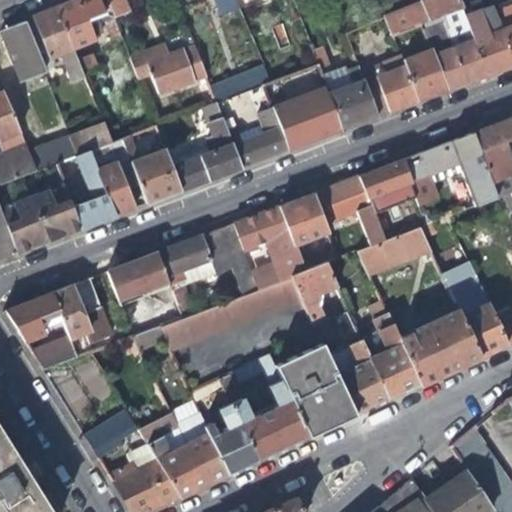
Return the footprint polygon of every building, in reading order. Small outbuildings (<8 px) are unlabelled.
[(96,18),(109,12),(104,0),(74,0),(55,8),(71,48),(93,39),(92,36),(101,32),(96,18)] [(121,0),(104,0),(109,12),(112,18),(127,12),(121,0)] [(420,3),(427,22),(440,18),(460,10),(456,0),(420,0),(421,2),(420,3)] [(419,26),(427,22),(420,3),(383,18),(390,36),(390,37),(419,26)] [(463,16),(468,31),(472,40),(500,29),(494,14),(490,5),(463,16)] [(511,6),(494,14),(500,29),(511,24),(511,6)] [(58,53),(71,48),(55,8),(42,13),(30,18),(47,58),(58,53)] [(448,39),(468,31),(463,16),(460,10),(440,18),(447,37),(448,39)] [(42,73),(44,72),(24,21),(13,25),(0,30),(0,34),(19,82),(42,73)] [(511,24),(500,29),(511,61),(511,24)] [(511,61),(500,29),(472,40),(485,74),(502,68),(511,64),(511,61)] [(472,40),(468,31),(448,39),(452,48),(465,82),(476,78),(485,74),(472,40)] [(427,45),(429,49),(431,56),(452,48),(448,39),(447,37),(427,45)] [(126,56),(135,78),(149,73),(156,92),(203,76),(191,45),(176,50),(158,57),(153,46),(126,56)] [(77,61),(71,48),(58,53),(70,83),(84,78),(81,71),(77,61)] [(452,48),(431,56),(444,90),(455,86),(465,82),(452,48)] [(429,49),(400,60),(415,101),(430,96),(444,90),(431,56),(429,49)] [(314,57),(319,71),(328,67),(323,54),(314,57)] [(385,73),(374,77),(387,112),(395,109),(415,101),(400,60),(398,56),(381,63),(385,73)] [(87,57),(77,61),(81,71),(91,67),(87,57)] [(347,85),(327,93),(341,130),(362,122),(374,117),(358,74),(356,68),(343,73),(347,85)] [(387,112),(374,77),(370,69),(358,74),(374,117),(387,112)] [(214,105),(243,94),(237,77),(207,88),(214,105)] [(325,87),(268,108),(276,127),(285,151),(315,139),(341,130),(327,93),(325,87)] [(0,150),(22,142),(2,92),(0,93),(0,150)] [(260,125),(262,132),(276,127),(268,108),(255,113),(260,125)] [(478,152),(505,142),(511,139),(511,118),(492,126),(471,133),(478,152)] [(103,122),(69,135),(76,155),(89,150),(111,142),(103,122)] [(260,125),(236,134),(238,141),(262,132),(260,125)] [(276,127),(262,132),(238,141),(236,134),(233,126),(223,130),(223,131),(238,168),(262,159),(285,151),(276,127)] [(216,177),(238,168),(223,131),(211,136),(217,151),(179,165),(188,187),(216,177)] [(472,206),(495,198),(488,179),(478,152),(471,133),(448,142),(459,172),(472,206)] [(131,134),(121,138),(126,152),(139,186),(145,203),(164,196),(179,191),(163,149),(140,157),(131,134)] [(69,135),(25,152),(33,171),(74,156),(76,155),(69,135)] [(94,164),(115,156),(126,152),(121,138),(111,142),(89,150),(94,164)] [(0,161),(25,152),(22,142),(0,150),(0,161)] [(431,183),(459,172),(448,142),(436,147),(420,152),(431,183)] [(505,142),(478,152),(488,179),(511,170),(511,161),(505,142)] [(70,202),(103,189),(94,164),(89,150),(76,155),(74,156),(84,183),(66,190),(70,202)] [(0,184),(33,171),(25,152),(0,161),(0,184)] [(128,190),(139,186),(126,152),(115,156),(128,190)] [(431,183),(420,152),(400,160),(415,199),(417,205),(437,198),(431,183)] [(128,190),(115,156),(94,164),(103,189),(113,215),(123,212),(134,208),(128,190)] [(373,214),(415,199),(400,160),(379,167),(358,175),(373,214)] [(511,191),(511,170),(488,179),(495,198),(511,191)] [(355,211),(368,247),(383,241),(377,227),(373,214),(358,175),(336,184),(310,194),(322,224),(355,211)] [(63,184),(29,197),(46,241),(64,234),(80,228),(70,202),(66,190),(63,184)] [(103,189),(70,202),(80,228),(96,222),(113,215),(103,189)] [(294,246),(314,238),(326,234),(322,224),(310,194),(295,200),(279,206),(294,246)] [(29,197),(0,207),(0,210),(15,252),(32,246),(46,241),(29,197)] [(274,262),(280,280),(290,276),(303,271),(299,261),(294,246),(279,206),(259,213),(232,224),(240,245),(264,236),(274,262)] [(0,258),(5,257),(15,252),(0,210),(0,258)] [(426,211),(419,214),(423,226),(430,223),(426,211)] [(410,215),(377,227),(383,241),(415,229),(410,215)] [(206,260),(212,275),(213,278),(233,270),(243,294),(257,289),(250,272),(240,245),(232,224),(193,239),(155,253),(169,287),(170,292),(177,289),(175,284),(181,282),(177,272),(206,260)] [(427,252),(415,229),(383,241),(368,247),(355,252),(366,275),(427,252)] [(314,238),(321,253),(324,263),(336,259),(326,234),(314,238)] [(131,262),(103,273),(116,307),(169,287),(155,253),(131,262)] [(321,253),(299,261),(303,271),(322,264),(324,263),(321,253)] [(177,289),(212,275),(206,260),(177,272),(181,282),(175,284),(177,289)] [(274,262),(250,272),(257,289),(280,280),(274,262)] [(334,287),(322,264),(303,271),(290,276),(301,301),(313,325),(323,319),(312,296),(334,287)] [(444,289),(452,305),(480,292),(471,274),(444,289)] [(168,322),(158,326),(165,340),(170,351),(301,301),(290,276),(280,280),(257,289),(243,294),(220,302),(193,312),(179,318),(168,322)] [(80,306),(97,300),(88,278),(71,285),(80,306)] [(372,287),(378,301),(392,329),(405,324),(398,307),(396,308),(384,282),(372,286),(372,287)] [(80,306),(71,285),(68,286),(49,293),(58,315),(67,337),(68,339),(86,331),(86,332),(107,324),(97,300),(80,306)] [(480,292),(452,305),(455,311),(478,358),(493,352),(506,345),(492,315),(480,292)] [(39,322),(58,315),(49,293),(30,301),(4,310),(23,341),(43,333),(39,322)] [(375,332),(359,340),(388,400),(407,391),(420,385),(397,338),(392,329),(378,301),(366,307),(372,319),(370,319),(375,332)] [(511,315),(508,308),(492,315),(506,345),(511,342),(511,315)] [(455,311),(397,338),(420,385),(450,371),(478,358),(455,311)] [(355,365),(336,374),(343,389),(355,415),(375,406),(388,400),(359,340),(346,312),(333,318),(355,365)] [(139,349),(165,340),(158,326),(132,335),(139,349)] [(126,353),(139,349),(132,335),(120,340),(126,353)] [(42,371),(75,357),(68,339),(67,337),(29,351),(42,371)] [(271,364),(278,379),(294,413),(306,438),(314,434),(329,427),(343,421),(355,415),(343,389),(336,374),(320,342),(271,364)] [(262,373),(267,385),(278,379),(271,364),(268,358),(257,362),(262,373)] [(239,383),(262,373),(257,362),(234,373),(239,383)] [(218,380),(222,388),(256,461),(282,449),(306,438),(294,413),(278,379),(267,385),(275,402),(248,415),(229,375),(218,380)] [(222,388),(193,401),(228,474),(242,468),(256,461),(222,388)] [(170,411),(179,428),(207,484),(217,479),(228,474),(193,401),(170,411)] [(124,407),(81,433),(96,457),(120,443),(117,439),(136,428),(124,407)] [(138,430),(145,442),(157,460),(180,497),(196,489),(207,484),(179,428),(158,438),(148,424),(138,430)] [(511,511),(511,485),(472,428),(448,447),(465,469),(491,507),(494,511),(511,511)] [(0,437),(0,511),(47,511),(28,482),(0,437)] [(125,453),(130,463),(134,471),(157,460),(145,442),(125,453)] [(134,471),(130,463),(106,474),(122,499),(129,511),(146,511),(180,497),(157,460),(134,471)] [(484,511),(491,507),(465,469),(442,485),(422,499),(431,511),(484,511)] [(431,511),(422,499),(409,479),(391,494),(369,511),(431,511)] [(262,511),(302,511),(293,498),(262,511)]
